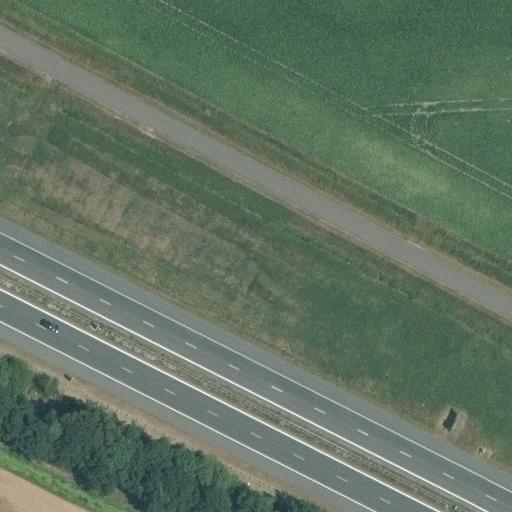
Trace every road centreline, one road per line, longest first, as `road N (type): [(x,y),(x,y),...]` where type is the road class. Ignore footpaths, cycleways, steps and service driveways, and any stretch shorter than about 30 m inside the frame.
road 1 (unclassified): [(0,37),(511,309)]
road 2 (motorway): [(511,502),(0,247)]
road 3 (motorway): [(0,307),(400,511)]
